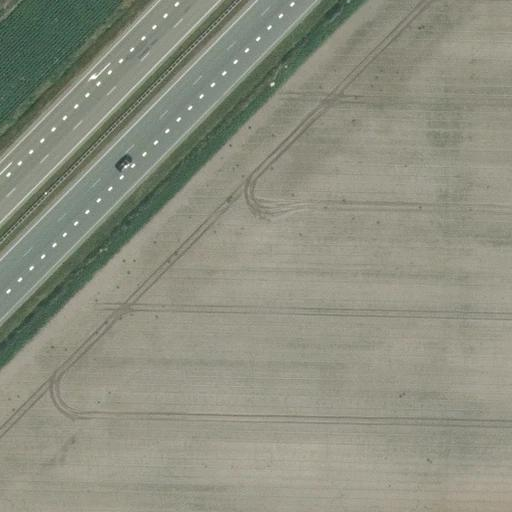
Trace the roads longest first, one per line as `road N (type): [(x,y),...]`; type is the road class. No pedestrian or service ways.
road 1 (trunk): [(0,281),(275,0)]
road 2 (trunk): [(197,0),(0,199)]
